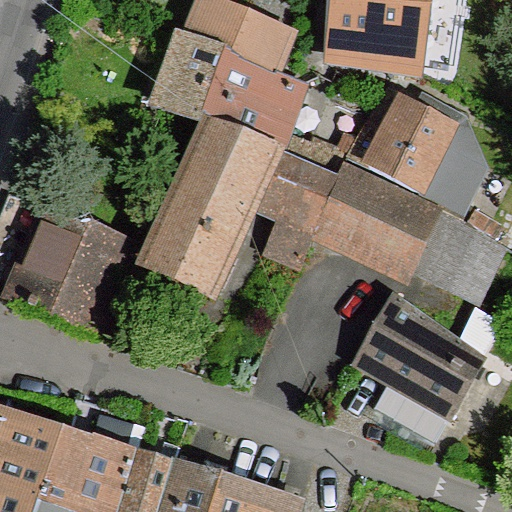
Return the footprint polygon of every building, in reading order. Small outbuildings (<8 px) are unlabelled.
[(328,0),(325,53),(428,68),(435,0),(328,0)] [(209,5),(192,47),(235,63),(282,81),(297,42),(209,5)] [(159,109),(212,127),(235,63),(192,47),(183,44),(159,109)] [(283,154),(305,90),(282,81),(235,63),(212,127),(220,130),(283,154)] [(409,105),(367,180),(426,207),(462,132),(409,105)] [(220,130),(153,276),(220,307),(262,216),(288,159),(289,156),(283,154),(220,130)] [(288,159),(262,216),(286,228),(272,258),(300,270),(315,236),(340,182),(288,159)] [(340,182),(315,236),(411,280),(442,214),(426,207),(367,180),(345,170),(340,182)] [(138,247),(10,199),(0,223),(0,293),(113,343),(140,274),(130,270),(138,247)] [(305,290),(271,367),(323,391),(358,314),(305,290)] [(488,367),(394,297),(354,366),(454,422),(488,367)] [(47,511),(70,446),(0,420),(0,511),(47,511)] [(70,446),(47,511),(128,511),(142,462),(70,446)] [(166,511),(178,472),(142,462),(128,511),(166,511)] [(299,511),(300,511),(178,472),(166,511),(299,511)]
